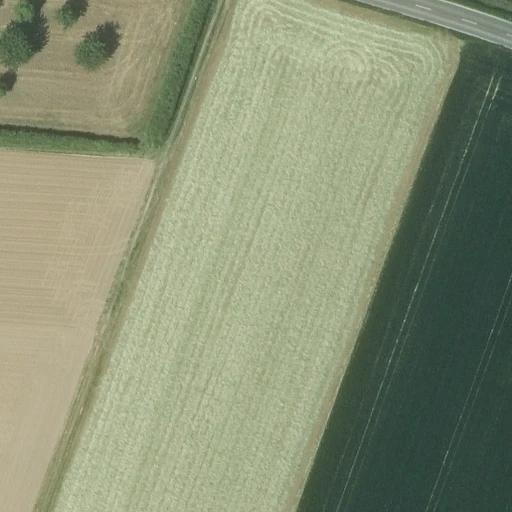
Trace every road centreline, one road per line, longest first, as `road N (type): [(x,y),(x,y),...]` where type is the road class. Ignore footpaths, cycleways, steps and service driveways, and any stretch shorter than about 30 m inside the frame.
road 1 (track): [(40,511),(224,0)]
road 2 (tertiary): [(511,37),(397,0)]
